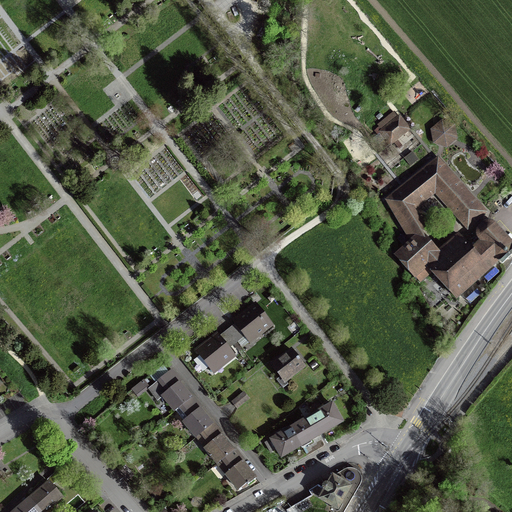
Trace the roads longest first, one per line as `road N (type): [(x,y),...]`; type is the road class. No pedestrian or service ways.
road 1 (residential): [(158,342),(277,490)]
road 2 (primary): [(408,452),(511,293)]
road 3 (residential): [(277,490),(366,442),(408,452)]
road 4 (residential): [(260,260),(158,342)]
road 5 (residential): [(158,342),(59,417)]
road 6 (residential): [(59,417),(134,511)]
